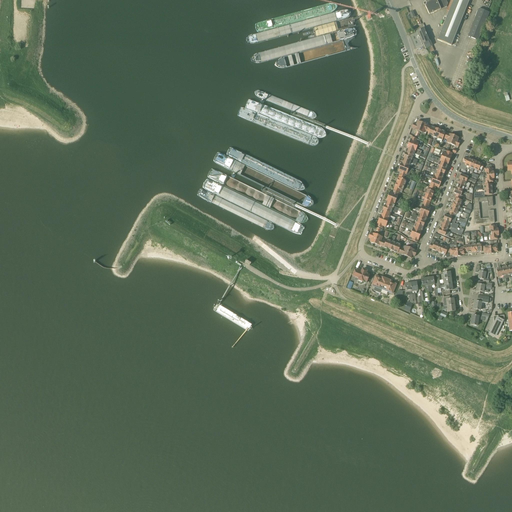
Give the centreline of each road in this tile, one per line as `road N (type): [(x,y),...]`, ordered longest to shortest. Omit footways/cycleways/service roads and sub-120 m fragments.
road 1 (residential): [(426,268),(404,272),(359,249),(414,111)]
road 2 (track): [(128,257),(153,209),(166,203),(283,273)]
road 3 (unclassified): [(426,268),(422,249),(468,133)]
